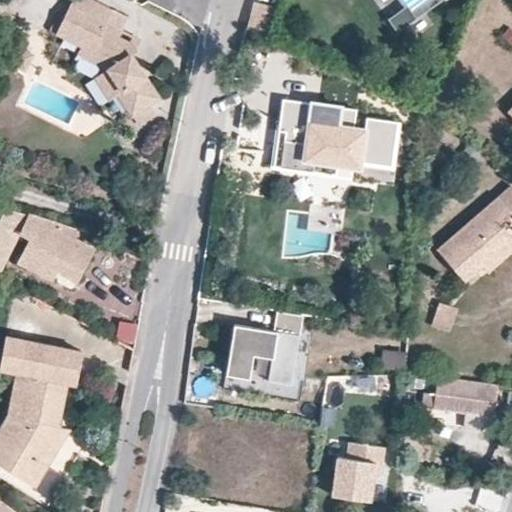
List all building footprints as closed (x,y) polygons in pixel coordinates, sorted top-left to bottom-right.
[(78,54),(107,68),(122,90),(117,94),(133,115),(159,97),(133,56),(138,51),(134,43),(123,37),(125,30),(110,22),(114,12),(90,0),(72,0),(56,32),(82,45),(78,54)] [(416,18),(407,4),(387,18),(397,32),(416,18)] [(122,90),(107,68),(78,54),(72,65),(96,76),(110,98),(117,94),(122,90)] [(270,161),(292,166),(293,158),(348,166),(348,164),(354,165),(361,130),(348,128),(351,107),(314,101),(318,81),(283,76),(280,96),(275,126),(284,127),(283,136),(274,134),(270,161)] [(275,126),(274,134),(283,136),(284,127),(275,126)] [(347,174),(348,166),(293,158),(292,166),(324,170),(347,174)] [(511,185),(437,248),(463,279),(480,265),(511,238),(511,236),(498,220),(509,210),(511,214),(511,185)] [(341,209),(319,205),(316,229),(332,232),(337,232),(341,209)] [(19,234),(29,214),(5,207),(0,217),(0,269),(4,263),(19,234)] [(75,238),(78,230),(29,214),(19,234),(29,239),(43,246),(36,259),(58,270),(79,280),(95,247),(75,238)] [(511,238),(480,265),(486,272),(511,249),(511,238)] [(36,259),(43,246),(29,239),(18,262),(54,279),(58,270),(36,259)] [(299,332),(303,312),(276,308),(272,327),(299,332)] [(291,382),(299,332),(272,327),(234,321),(225,370),(249,374),(253,351),(272,354),(267,378),(291,382)] [(0,366),(17,369),(25,370),(68,375),(76,377),(81,344),(2,333),(0,350),(0,366)] [(382,371),(404,370),(404,353),(381,353),(382,371)] [(34,483),(0,460),(0,454),(20,422),(17,419),(25,370),(17,369),(11,411),(0,428),(0,471),(29,490),(34,483)] [(61,441),(51,433),(54,421),(62,422),(68,375),(25,370),(17,419),(20,422),(0,454),(0,460),(34,483),(61,441)] [(438,375),(433,407),(494,415),(498,384),(438,375)] [(51,433),(61,441),(73,423),(62,422),(54,421),(51,433)] [(332,493),(370,499),(374,475),(376,462),(383,463),(386,446),(351,440),(349,456),(339,455),(332,493)] [(383,463),(376,462),(374,475),(381,476),(383,463)] [(0,511),(4,511),(10,505),(0,497),(0,511)]
